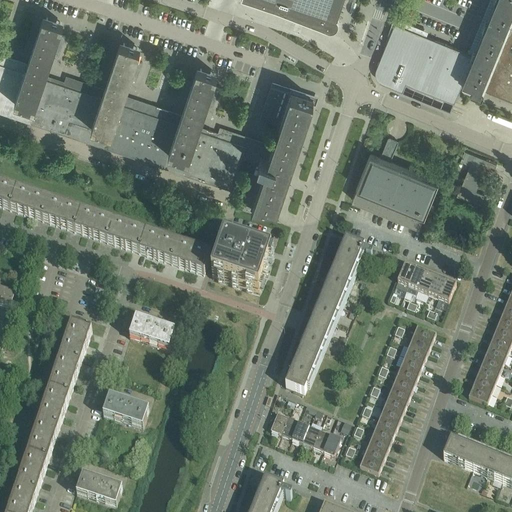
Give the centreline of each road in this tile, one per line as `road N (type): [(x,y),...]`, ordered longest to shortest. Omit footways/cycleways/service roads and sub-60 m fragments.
road 1 (tertiary): [(215,511),(357,87)]
road 2 (residential): [(234,201),(0,122)]
road 3 (residential): [(357,87),(261,33),(166,0)]
road 4 (residential): [(122,307),(133,275),(0,231)]
road 5 (residential): [(511,154),(357,87)]
road 6 (residential): [(405,511),(264,454)]
road 7 (residential): [(482,274),(354,222)]
road 8 (residential): [(440,404),(482,274)]
